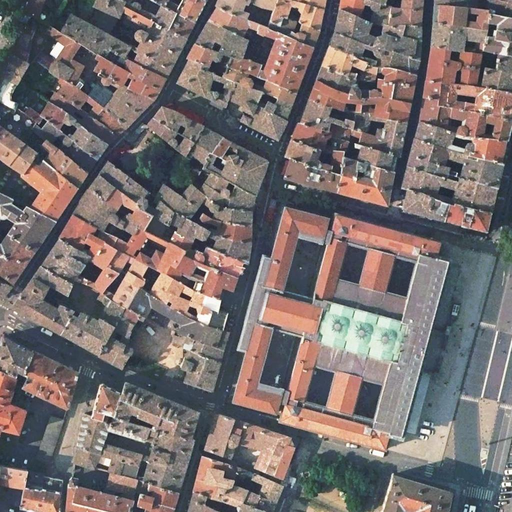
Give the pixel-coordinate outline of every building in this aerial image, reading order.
[(130,44),(128,47),(108,36),(84,22),(70,15),(60,32),(67,36),(81,43),(97,55),(103,59),(109,51),(131,62),(142,68),(164,79),(185,38),(123,6),(125,3),(120,0),(95,0),(93,6),(118,17),(121,10),(126,13),(121,23),(137,31),(135,33),(135,38),(135,39),(141,42),(137,49),(130,44)] [(120,0),(125,3),(123,6),(185,38),(194,22),(161,5),(160,5),(155,15),(141,7),(141,5),(138,3),(134,2),(132,3),(130,3),(131,0),(120,0)] [(151,0),(160,5),(161,5),(194,22),(205,1),(203,0),(151,0)] [(262,7),(273,9),(276,0),(218,0),(216,7),(245,19),(247,12),(242,11),(241,11),(243,6),(246,5),(248,1),(250,2),(262,7)] [(290,0),(276,0),(273,9),(269,21),(279,24),(282,16),(296,21),(302,24),(318,29),(322,10),(293,1),(290,0)] [(290,0),(293,1),(322,10),(323,0),(290,0)] [(374,9),(372,22),(376,24),(382,25),(387,25),(391,7),(390,6),(371,0),(339,0),(338,9),(361,18),(362,15),(361,14),(364,2),(370,4),(369,4),(371,8),(374,9)] [(403,0),(402,8),(391,7),(387,25),(420,26),(421,0),(403,0)] [(433,0),(433,5),(467,8),(476,9),(475,0),(433,0)] [(487,10),(487,13),(511,17),(511,0),(487,0),(487,10)] [(487,10),(476,9),(467,8),(433,5),(432,22),(485,30),(486,22),(487,13),(487,10)] [(264,34),(265,34),(267,28),(267,27),(245,19),(216,7),(208,21),(241,37),(242,35),(247,26),(255,30),(256,31),(258,33),(261,35),(264,34)] [(368,29),(372,22),(361,18),(338,9),(333,32),(364,43),(417,59),(420,26),(387,25),(382,25),(382,29),(381,33),(380,35),(378,36),(376,36),(375,37),(367,34),(368,29)] [(492,37),(484,36),(480,50),(497,53),(511,55),(511,17),(487,13),(486,22),(495,24),(494,30),(493,30),(492,37)] [(292,32),(296,21),(282,16),(279,24),(269,21),(267,27),(267,28),(311,47),(318,29),(302,24),(299,32),(297,32),(295,34),(292,32)] [(220,46),(217,52),(231,56),(240,59),(243,49),(245,44),(252,46),(253,43),(250,41),(241,37),(208,21),(194,44),(210,49),(213,43),(220,46)] [(376,26),(376,24),(372,22),(368,29),(373,30),(374,26),(376,26)] [(479,54),(480,50),(484,36),(485,30),(432,22),(430,46),(457,50),(479,54)] [(261,47),(260,46),(253,43),(252,46),(251,52),(247,62),(240,59),(231,56),(228,63),(247,72),(266,80),(294,93),(311,47),(267,28),(265,34),(275,38),(264,68),(260,67),(260,66),(260,65),(251,62),(249,60),(256,58),(261,47)] [(417,59),(364,43),(333,32),(329,45),(355,57),(358,59),(365,61),(365,63),(377,64),(414,75),(417,59)] [(65,48),(50,71),(65,81),(74,88),(86,70),(70,60),(81,43),(67,36),(61,45),(65,48)] [(20,45),(17,44),(13,55),(28,63),(29,53),(19,49),(20,45)] [(214,69),(217,69),(225,70),(228,63),(231,56),(217,52),(210,49),(194,44),(187,58),(189,59),(207,66),(211,58),(214,60),(217,60),(214,69)] [(355,57),(329,45),(321,65),(356,79),(365,80),(372,81),(375,71),(377,64),(365,63),(365,61),(358,59),(355,57)] [(474,81),(476,71),(477,65),(479,54),(457,50),(430,46),(424,80),(455,84),(473,86),(474,81)] [(126,68),(124,70),(159,90),(164,79),(142,68),(131,62),(109,51),(103,59),(117,66),(120,62),(125,63),(125,65),(126,67),(126,68)] [(477,82),(474,81),(473,86),(476,87),(511,92),(511,55),(497,53),(495,60),(493,60),(493,63),(495,63),(494,69),(483,67),(481,81),(477,82)] [(3,77),(17,84),(28,63),(13,55),(3,77)] [(99,61),(94,71),(110,78),(121,84),(153,99),(159,90),(124,70),(117,66),(103,59),(97,55),(95,58),(99,61)] [(207,66),(189,59),(176,82),(224,106),(228,99),(231,90),(235,82),(222,77),(215,74),(212,73),(205,70),(207,66)] [(225,70),(222,77),(235,82),(242,85),(262,91),(266,93),(276,98),(289,105),(294,93),(266,80),(263,87),(255,85),(256,83),(252,81),(251,82),(249,79),(245,78),(247,72),(228,63),(225,70)] [(414,75),(377,64),(375,71),(380,71),(382,73),(384,73),(383,79),(377,78),(377,82),(412,87),(414,75)] [(315,80),(339,91),(347,93),(345,97),(354,98),(365,98),(365,90),(365,80),(356,79),(321,65),(315,80)] [(74,88),(87,96),(102,108),(124,128),(153,99),(121,84),(110,78),(94,71),(87,68),(86,70),(74,88)] [(346,110),(345,107),(343,105),(343,101),(355,102),(355,111),(370,113),(405,122),(409,103),(390,99),(382,97),(374,98),(365,98),(354,98),(345,97),(347,93),(339,91),(315,80),(308,98),(336,108),(340,110),(346,110)] [(436,104),(463,110),(464,102),(454,100),(454,92),(449,92),(450,88),(455,89),(455,84),(424,80),(422,96),(437,99),(436,104)] [(65,81),(57,95),(78,108),(85,99),(94,106),(87,115),(115,137),(124,128),(102,108),(87,96),(74,88),(65,81)] [(243,115),(240,120),(277,139),(286,120),(284,120),(270,112),(264,109),(256,105),(262,91),(242,85),(235,82),(231,90),(228,99),(243,104),(241,108),(246,112),(251,114),(248,118),(243,115)] [(412,87),(377,82),(376,91),(375,90),(374,89),(373,89),(371,89),(370,90),(365,90),(365,98),(374,98),(382,97),(390,99),(409,103),(412,87)] [(485,114),(511,119),(511,114),(511,92),(476,87),(475,92),(474,104),(464,102),(463,110),(485,114)] [(87,115),(86,114),(78,108),(57,95),(54,94),(48,103),(106,145),(115,137),(87,115)] [(437,99),(422,96),(418,121),(455,132),(456,127),(449,124),(450,117),(462,120),(463,110),(436,104),(437,99)] [(267,101),(264,109),(270,112),(284,120),(289,105),(276,98),(273,105),(267,101)] [(335,111),(336,108),(308,98),(297,123),(326,130),(329,121),(348,127),(351,128),(355,111),(346,110),(344,116),(342,116),(341,121),(326,117),(329,109),(335,111)] [(6,120),(12,109),(0,103),(0,128),(6,120)] [(58,129),(96,159),(106,145),(48,103),(39,115),(42,117),(47,121),(58,129)] [(0,128),(24,144),(32,130),(35,124),(36,122),(25,115),(13,107),(12,109),(6,120),(0,128)] [(181,122),(177,113),(169,110),(162,107),(153,118),(176,132),(181,122)] [(29,110),(25,115),(36,122),(38,124),(42,117),(39,115),(29,110)] [(485,114),(463,110),(462,120),(460,125),(458,125),(457,126),(456,127),(455,132),(462,135),(481,137),(483,126),(484,122),(485,114)] [(351,129),(359,131),(354,143),(395,156),(397,157),(401,140),(405,122),(370,113),(355,111),(351,128),(351,129)] [(186,126),(181,134),(185,136),(195,142),(203,127),(190,120),(177,113),(181,122),(182,124),(183,125),(186,126)] [(511,119),(485,114),(484,122),(493,124),(492,128),(483,126),(481,137),(507,140),(511,119)] [(171,139),(177,132),(176,132),(153,118),(147,126),(173,147),(176,150),(187,159),(195,142),(185,136),(179,146),(175,143),(176,142),(176,141),(174,139),(171,139)] [(40,129),(35,124),(32,130),(46,140),(50,143),(56,135),(62,139),(62,142),(63,143),(58,149),(86,173),(96,159),(58,129),(47,121),(40,129)] [(348,127),(329,121),(326,130),(297,123),(290,139),(319,149),(343,152),(347,141),(344,140),(348,127)] [(507,140),(481,137),(462,135),(418,121),(413,138),(462,153),(465,154),(501,162),(507,140)] [(210,165),(215,155),(211,153),(221,138),(221,137),(203,127),(195,142),(187,159),(201,169),(202,169),(214,174),(230,182),(237,186),(254,195),(261,176),(232,164),(226,161),(221,171),(216,168),(210,165)] [(0,156),(6,160),(23,172),(35,153),(24,144),(0,128),(0,156)] [(24,144),(35,153),(42,146),(41,145),(46,140),(32,130),(24,144)] [(226,161),(232,164),(261,176),(267,161),(221,138),(211,153),(215,155),(226,161)] [(406,166),(440,177),(457,181),(458,177),(495,188),(501,162),(465,154),(462,153),(413,138),(406,166)] [(283,157),(290,158),(315,171),(338,175),(341,156),(343,152),(319,149),(290,139),(283,157)] [(86,173),(58,149),(50,143),(46,140),(41,145),(42,146),(44,148),(47,147),(48,150),(50,153),(43,160),(76,188),(86,173)] [(359,148),(355,160),(356,160),(355,168),(356,168),(359,171),(360,171),(363,170),(365,164),(392,171),(395,156),(354,143),(353,146),(359,148)] [(32,205),(29,208),(55,220),(76,188),(43,160),(35,153),(23,172),(22,173),(20,175),(23,177),(41,191),(32,205)] [(355,174),(355,168),(356,160),(355,160),(341,156),(338,175),(337,186),(334,190),(385,204),(386,199),(392,171),(365,164),(363,170),(362,177),(355,176),(356,175),(355,174)] [(284,177),(334,190),(337,186),(338,175),(315,171),(290,158),(284,177)] [(148,193),(149,192),(129,177),(130,175),(127,173),(126,174),(108,161),(108,160),(98,174),(142,209),(152,214),(168,224),(170,220),(175,212),(156,198),(154,201),(158,204),(155,212),(145,205),(146,204),(146,199),(142,197),(144,193),(145,193),(145,194),(147,194),(148,193)] [(406,189),(447,203),(489,212),(495,188),(458,177),(457,181),(440,177),(406,166),(400,188),(403,188),(406,189)] [(142,209),(98,174),(88,189),(116,208),(126,214),(145,225),(152,214),(142,209)] [(230,182),(214,174),(199,191),(216,206),(251,211),(254,195),(237,186),(232,194),(230,193),(230,192),(230,190),(229,189),(228,188),(227,188),(226,189),(230,182)] [(187,219),(201,200),(209,207),(208,208),(209,208),(210,209),(210,210),(211,210),(213,210),(215,210),(213,218),(250,227),(251,211),(216,206),(199,191),(191,184),(181,195),(163,184),(156,197),(156,198),(175,212),(184,217),(187,219)] [(79,201),(108,219),(133,234),(138,226),(143,229),(145,225),(126,214),(123,221),(117,217),(116,215),(115,214),(113,214),(112,214),(116,208),(88,189),(79,201)] [(402,209),(443,220),(447,203),(406,189),(402,209)] [(14,191),(10,198),(29,208),(32,205),(24,202),(26,198),(14,191)] [(6,216),(15,222),(7,234),(34,250),(55,220),(29,208),(10,198),(0,193),(0,215),(0,216),(1,216),(2,218),(4,218),(6,216)] [(102,230),(108,219),(79,201),(72,214),(73,215),(96,227),(101,230),(102,230)] [(463,226),(485,232),(489,212),(447,203),(443,220),(463,226)] [(277,403),(283,405),(279,420),(285,422),(372,446),(383,449),(388,434),(401,438),(403,431),(420,368),(425,349),(426,344),(430,328),(447,265),(449,260),(436,256),(439,242),(431,240),(358,220),(335,214),(332,226),(325,225),(327,218),(283,207),(269,258),(262,256),(238,348),(246,350),(233,400),(274,412),(277,403)] [(195,223),(215,234),(223,237),(250,243),(250,227),(213,218),(202,212),(195,223)] [(160,238),(167,227),(168,224),(152,214),(145,225),(143,229),(160,238)] [(115,237),(102,230),(101,230),(97,237),(92,234),(96,227),(73,215),(62,232),(59,239),(90,256),(94,258),(97,253),(103,241),(109,245),(115,248),(135,259),(137,255),(134,253),(135,252),(136,248),(127,244),(115,237)] [(216,239),(212,248),(241,261),(247,263),(250,243),(223,237),(215,234),(195,223),(187,219),(184,217),(179,225),(170,220),(168,224),(167,227),(175,231),(192,240),(195,234),(197,234),(197,236),(201,238),(205,237),(206,234),(216,239)] [(220,298),(223,287),(232,290),(233,285),(236,276),(208,265),(184,255),(186,251),(168,242),(160,238),(143,229),(138,226),(133,234),(127,244),(136,248),(140,250),(147,236),(166,246),(163,252),(155,249),(151,257),(149,260),(141,255),(137,254),(137,255),(135,259),(139,261),(146,265),(160,272),(185,285),(189,278),(196,280),(193,288),(220,298)] [(188,249),(192,240),(175,231),(168,242),(186,251),(184,255),(208,265),(236,276),(241,261),(212,248),(206,246),(202,255),(200,253),(196,253),(188,249)] [(0,272),(13,282),(34,250),(7,234),(0,244),(0,272)] [(59,239),(40,266),(74,279),(99,292),(100,292),(104,289),(118,273),(106,267),(105,267),(104,266),(94,283),(77,275),(90,256),(59,239)] [(94,259),(104,266),(105,267),(106,267),(115,248),(103,241),(94,258),(94,259)] [(114,296),(104,289),(100,292),(124,307),(144,317),(145,315),(150,305),(182,324),(177,332),(187,336),(222,349),(227,331),(221,329),(208,326),(193,319),(186,315),(169,305),(166,303),(168,299),(171,293),(154,283),(149,292),(142,288),(147,279),(140,277),(146,265),(139,261),(135,259),(115,248),(106,267),(118,273),(126,260),(132,263),(114,296)] [(49,284),(67,294),(74,279),(40,266),(13,305),(13,306),(13,307),(14,308),(49,327),(60,333),(71,314),(72,312),(71,310),(60,305),(57,311),(39,301),(42,296),(49,284)] [(160,272),(154,283),(171,293),(190,300),(217,310),(220,298),(193,288),(185,285),(160,272)] [(0,298),(10,287),(0,280),(0,298)] [(107,305),(98,321),(97,320),(90,316),(87,315),(80,312),(78,318),(76,317),(71,314),(60,333),(66,337),(88,349),(98,354),(124,307),(100,292),(97,299),(101,301),(102,303),(103,304),(104,304),(104,305),(105,305),(107,305)] [(190,300),(171,293),(168,299),(171,301),(169,305),(186,315),(193,319),(208,326),(221,329),(226,312),(217,310),(190,300)] [(128,336),(138,317),(143,320),(144,317),(124,307),(98,354),(109,360),(120,367),(127,355),(119,350),(124,344),(128,336)] [(17,371),(23,373),(32,352),(15,342),(3,336),(0,345),(0,369),(15,375),(17,371)] [(222,349),(187,336),(183,347),(190,351),(219,361),(222,349)] [(27,375),(22,387),(27,389),(67,408),(70,400),(77,372),(55,361),(33,350),(32,352),(23,373),(27,375)] [(219,361),(190,351),(190,354),(186,356),(185,359),(216,373),(219,361)] [(183,382),(210,391),(216,373),(185,359),(183,359),(183,358),(180,367),(187,370),(183,382)] [(15,375),(0,369),(0,428),(18,432),(25,410),(7,402),(13,383),(15,375)] [(152,424),(151,427),(190,438),(197,411),(160,396),(125,381),(124,385),(121,392),(112,415),(126,421),(129,415),(135,417),(136,414),(141,416),(156,422),(155,425),(152,424)] [(95,400),(91,416),(110,422),(112,415),(121,392),(102,383),(100,384),(95,400)] [(148,461),(142,481),(178,492),(186,465),(194,439),(190,438),(151,427),(131,422),(126,421),(112,415),(110,422),(91,416),(84,413),(80,429),(78,441),(76,447),(77,447),(74,461),(108,470),(134,478),(140,459),(141,454),(104,443),(108,429),(143,440),(146,439),(146,438),(148,433),(155,435),(153,440),(149,457),(148,461)] [(263,448),(254,468),(282,479),(288,463),(293,447),(294,447),(289,437),(275,432),(240,420),(215,413),(210,431),(204,449),(228,458),(230,453),(232,446),(236,444),(236,442),(246,443),(263,448)] [(64,420),(51,415),(49,419),(35,460),(48,464),(64,420)] [(132,419),(131,422),(151,427),(152,424),(155,425),(156,422),(141,416),(138,422),(132,419)] [(233,453),(230,453),(228,458),(254,468),(263,448),(246,443),(242,456),(233,453)] [(238,505),(262,511),(272,511),(276,503),(275,503),(282,485),(245,469),(222,461),(202,455),(198,473),(193,491),(206,496),(215,498),(238,505)] [(32,470),(45,473),(47,468),(48,464),(35,460),(32,470)] [(72,477),(70,479),(76,485),(80,473),(100,479),(97,491),(117,496),(119,490),(123,491),(122,497),(133,499),(134,493),(138,479),(134,478),(108,470),(74,461),(73,469),(72,477)] [(27,470),(0,465),(0,483),(24,487),(27,470)] [(413,510),(412,511),(445,511),(449,492),(444,490),(442,490),(400,477),(392,474),(385,496),(384,500),(380,511),(401,511),(402,508),(413,510)] [(31,488),(24,487),(23,489),(20,507),(20,508),(21,508),(39,511),(59,511),(62,480),(45,476),(43,476),(43,484),(32,482),(31,488)] [(76,485),(70,479),(65,511),(129,511),(133,499),(122,497),(117,496),(97,491),(76,485)] [(129,511),(171,511),(178,492),(142,481),(138,479),(134,493),(137,494),(139,494),(137,500),(133,499),(129,511)] [(17,488),(14,505),(20,507),(23,489),(17,488)] [(262,511),(238,505),(236,510),(239,511),(238,511),(221,511),(212,508),(204,504),(206,496),(193,491),(186,511),(262,511)] [(212,508),(215,498),(206,496),(204,504),(212,508)]
